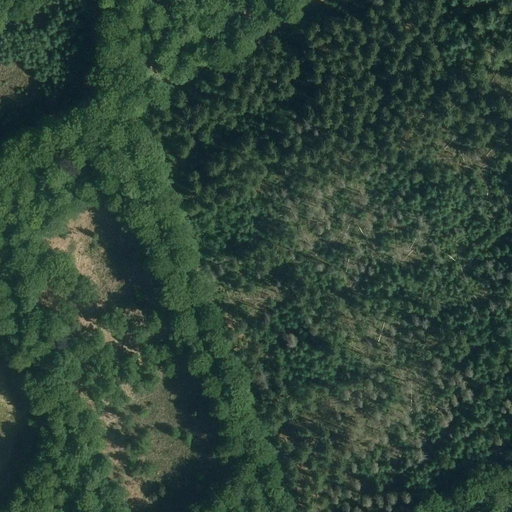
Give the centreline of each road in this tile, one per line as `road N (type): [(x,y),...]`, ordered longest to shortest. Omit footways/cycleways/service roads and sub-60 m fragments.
road 1 (track): [(123,0),(117,114),(275,511)]
road 2 (track): [(0,172),(317,0)]
road 3 (track): [(511,458),(381,511)]
